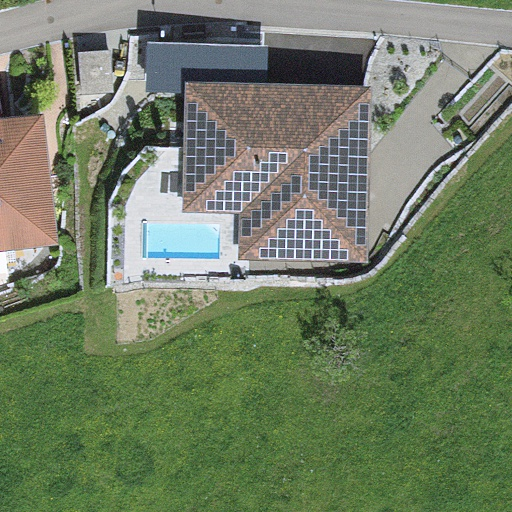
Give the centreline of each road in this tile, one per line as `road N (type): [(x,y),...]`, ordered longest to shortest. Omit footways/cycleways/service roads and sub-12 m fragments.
road 1 (residential): [(232,0),(511,31)]
road 2 (residential): [(0,35),(117,0)]
